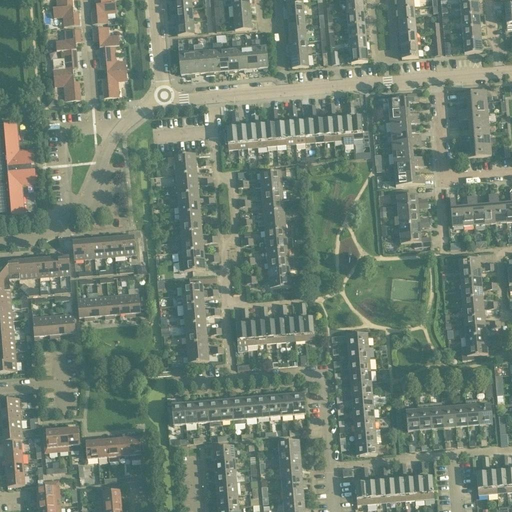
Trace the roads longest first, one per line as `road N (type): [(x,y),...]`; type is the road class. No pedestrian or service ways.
road 1 (residential): [(333,511),(320,375),(167,387)]
road 2 (residential): [(0,244),(39,239),(84,205),(120,128)]
road 3 (residential): [(120,128),(92,130),(83,0)]
